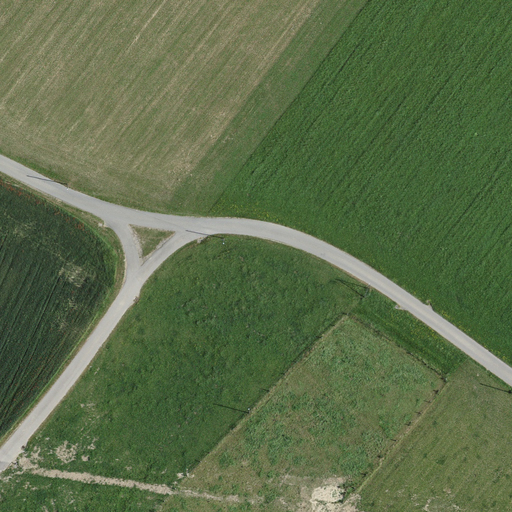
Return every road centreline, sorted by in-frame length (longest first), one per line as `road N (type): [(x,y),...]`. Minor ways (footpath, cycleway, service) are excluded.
road 1 (unclassified): [(511,380),(394,292),(281,231),(189,226),(112,209),(0,159)]
road 2 (track): [(0,464),(130,294),(131,253),(112,209)]
